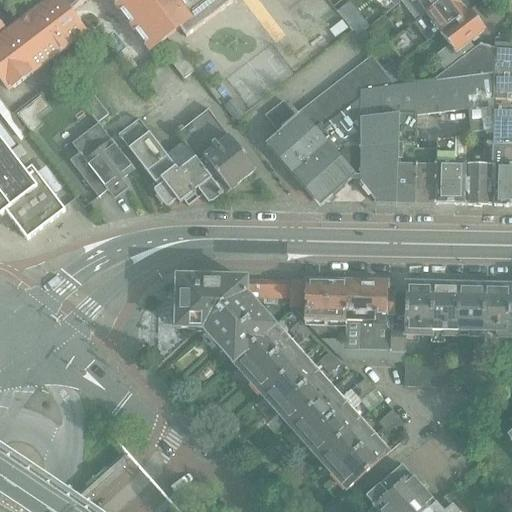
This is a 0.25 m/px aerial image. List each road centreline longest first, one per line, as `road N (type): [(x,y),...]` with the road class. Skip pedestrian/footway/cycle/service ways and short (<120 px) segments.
road 1 (tertiary): [(145,254),(212,241),(511,246)]
road 2 (residential): [(250,511),(215,471),(186,465),(124,402)]
road 3 (tertiary): [(145,254),(85,266),(46,301),(33,332)]
road 4 (tertiary): [(33,332),(76,323),(145,254)]
road 5 (residential): [(10,354),(124,402)]
